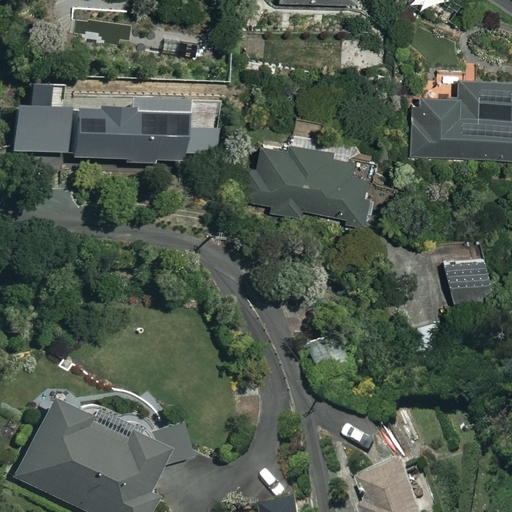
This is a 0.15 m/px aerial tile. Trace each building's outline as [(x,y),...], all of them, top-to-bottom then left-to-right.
[(511,80),(456,82),(457,98),(410,99),(412,161),(511,157),(511,80)] [(182,162),(182,156),(214,156),(214,102),(127,101),(127,110),(71,110),(71,161),(121,161),(121,166),(147,166),(147,171),(153,171),(153,162),(182,162)] [(66,108),(11,107),(10,156),(65,157),(66,108)] [(344,218),(343,224),(366,226),(369,198),(364,198),(366,179),(352,178),(354,161),(327,158),(328,151),(259,143),(256,167),(245,166),(241,203),(271,207),(270,215),(301,219),(302,214),(344,218)] [(493,294),(483,256),(441,267),(451,305),(493,294)] [(445,362),(436,321),(410,326),(419,368),(445,362)] [(115,415),(55,385),(46,403),(11,478),(85,511),(147,511),(154,499),(153,485),(158,471),(190,461),(182,422),(157,428),(149,417),(140,412),(127,411),(115,415)] [(421,511),(407,469),(357,486),(364,505),(359,506),(361,511),(421,511)]
